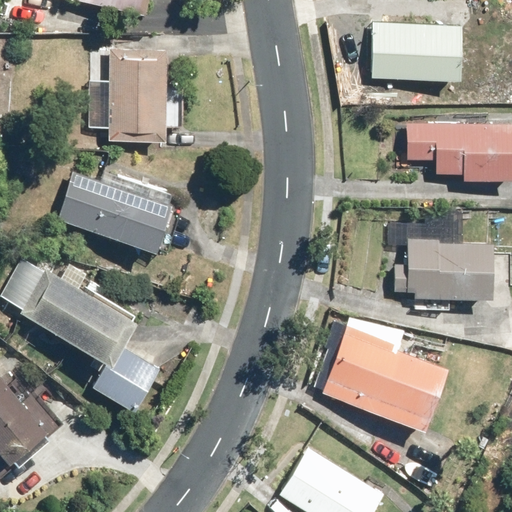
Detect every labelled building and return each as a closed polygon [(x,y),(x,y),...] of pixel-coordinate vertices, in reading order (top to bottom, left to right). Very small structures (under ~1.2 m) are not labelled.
[(91,0),(133,11),(135,0),(91,0)] [(373,21),(369,76),(455,82),(459,27),(373,21)] [(98,47),(99,131),(165,131),(164,47),(98,47)] [(511,175),(511,123),(403,123),(403,160),(433,159),(433,173),(458,173),(458,181),(511,180),(511,175)] [(76,167),(57,221),(144,252),(163,198),(76,167)] [(403,297),(489,297),(489,239),(403,239),(403,297)] [(45,267),(20,307),(103,358),(128,318),(45,267)] [(342,331),(319,391),(420,429),(442,368),(342,331)] [(130,412),(156,369),(122,350),(97,393),(130,412)] [(0,380),(0,456),(36,432),(0,380)] [(306,445),(275,492),(306,511),(367,511),(380,493),(306,445)]
